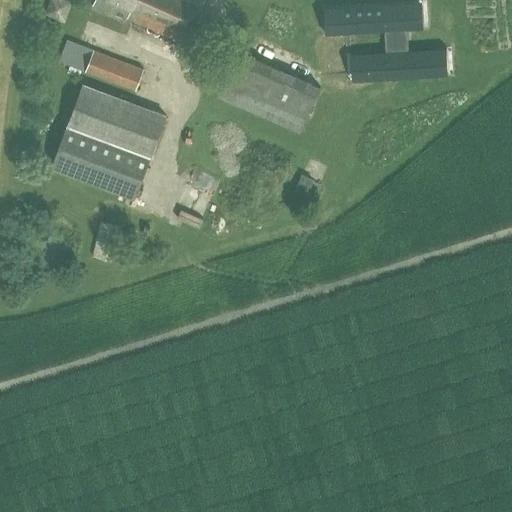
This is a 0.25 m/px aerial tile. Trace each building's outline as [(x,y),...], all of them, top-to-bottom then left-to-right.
[(128,17),(186,42),(204,0),(96,0),(94,7),(126,21),(128,17)] [(291,44),(291,64),(360,64),(360,44),(336,44),(336,19),(351,20),(350,0),(253,0),(254,19),(311,19),(312,44),(291,44)] [(82,70),(137,91),(145,68),(68,39),(60,61),(70,65),(68,72),(80,76),(82,70)] [(226,81),(308,117),(322,86),(239,49),(226,81)] [(53,165),(137,196),(152,155),(167,115),(84,83),(53,165)] [(314,180),(303,175),(297,190),(308,195),(314,180)] [(93,256),(114,261),(122,226),(101,221),(93,256)]
